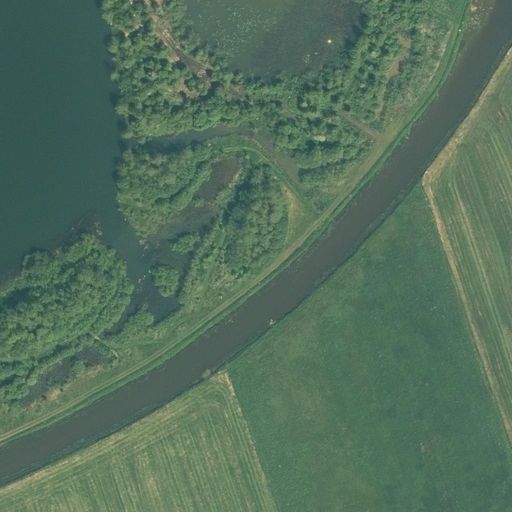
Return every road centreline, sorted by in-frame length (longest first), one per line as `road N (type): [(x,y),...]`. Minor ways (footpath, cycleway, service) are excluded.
road 1 (track): [(314,226),(436,81),(467,0)]
road 2 (track): [(0,437),(172,343)]
road 3 (track): [(195,327),(314,226)]
